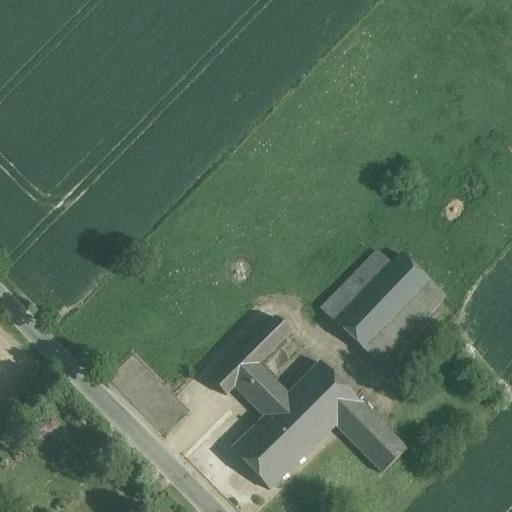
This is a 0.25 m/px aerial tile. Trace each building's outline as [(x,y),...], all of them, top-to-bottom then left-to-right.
[(377,252),(321,310),(364,352),(382,332),(429,283),(400,255),(391,265),(377,252)] [(382,332),(397,346),(444,296),(429,283),(382,332)] [(290,333),(275,318),(210,381),(225,397),(234,389),(257,365),(290,333)] [(397,346),(382,332),(364,352),(378,365),(397,346)] [(363,408),(320,363),(287,395),(277,405),(316,445),(335,427),(339,432),(363,408)] [(234,389),(263,418),(277,405),(287,395),(257,365),(234,389)] [(263,418),(230,451),(269,491),(316,445),(277,405),(263,418)] [(363,408),(339,432),(381,474),(406,450),(363,408)]
